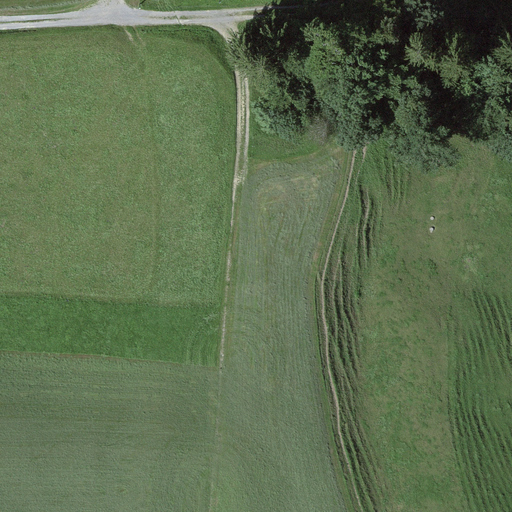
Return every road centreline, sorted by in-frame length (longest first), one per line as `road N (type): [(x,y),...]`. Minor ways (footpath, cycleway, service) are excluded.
road 1 (track): [(234,15),(244,134),(213,511)]
road 2 (track): [(0,24),(234,15)]
road 3 (track): [(382,0),(234,15)]
